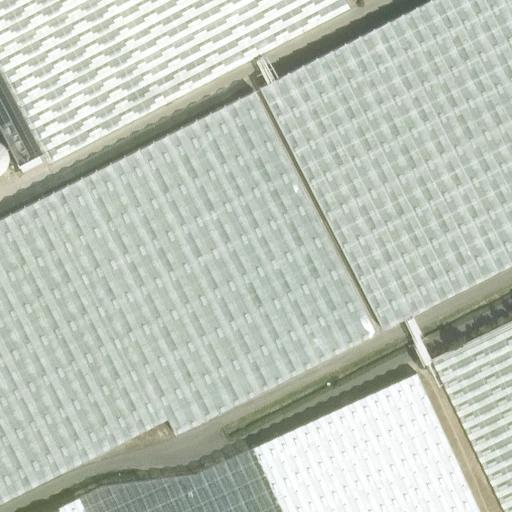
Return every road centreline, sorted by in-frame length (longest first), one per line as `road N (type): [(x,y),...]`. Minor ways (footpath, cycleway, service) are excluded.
road 1 (unclassified): [(17,511),(106,469),(218,444),(511,298)]
road 2 (unclassified): [(0,197),(381,0)]
